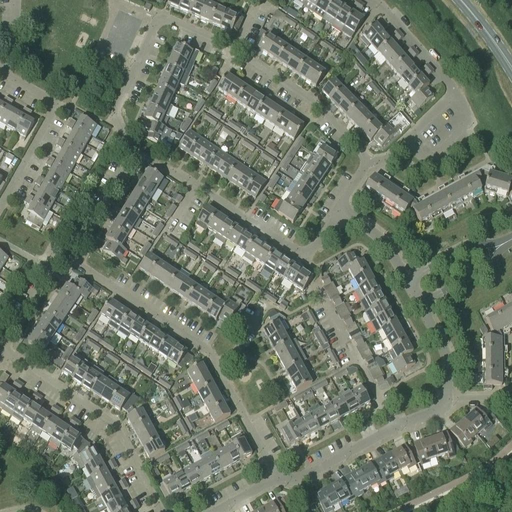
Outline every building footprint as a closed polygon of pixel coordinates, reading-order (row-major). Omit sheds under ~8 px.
[(170,0),(168,5),(179,10),(183,0),(170,0)] [(183,0),(179,10),(189,15),(195,0),(183,0)] [(195,0),(189,15),(200,20),(206,4),(208,0),(195,0)] [(308,0),(304,7),(303,8),(312,14),(321,0),(308,0)] [(321,0),(312,14),(322,20),(335,0),(321,0)] [(335,0),(322,20),(331,27),(344,8),(339,4),(341,0),(335,0)] [(344,8),(331,27),(341,33),(360,4),(357,1),(353,7),(353,6),(349,11),(344,8)] [(206,4),(200,20),(210,24),(217,8),(206,4)] [(360,4),(341,33),(350,39),(351,40),(354,35),(361,24),(363,21),(364,21),(359,18),(358,17),(361,12),(360,12),(362,10),(364,6),(363,6),(360,4)] [(217,8),(210,24),(220,29),(227,13),(217,8)] [(238,18),(227,13),(220,29),(231,34),(232,31),(237,33),(243,20),(238,18)] [(288,25),(291,21),(286,17),(282,22),(288,25)] [(297,24),(291,21),(288,25),(294,29),(297,24)] [(370,46),(383,34),(376,25),(375,26),(372,22),(367,27),(369,30),(362,37),(370,46)] [(307,38),(310,33),(305,30),(302,34),(307,38)] [(263,43),(267,35),(261,31),(257,39),(263,43)] [(316,37),(310,33),(307,38),(313,42),(316,37)] [(391,43),(383,34),(370,46),(378,54),(391,43)] [(267,35),(263,43),(258,50),(268,56),(277,42),(267,35)] [(403,38),(400,35),(395,39),(398,43),(403,38)] [(277,42),(268,56),(277,63),(287,48),(277,42)] [(326,51),(330,46),(324,42),(320,47),(326,51)] [(398,51),(391,43),(378,54),(385,63),(398,51)] [(355,46),(353,44),(348,50),(352,55),(357,50),(354,47),(355,46)] [(176,46),(171,57),(193,67),(199,53),(181,46),(180,48),(176,46)] [(335,49),(330,46),(326,51),(332,55),(335,49)] [(287,48),(277,63),(287,69),(296,54),(287,48)] [(406,60),(398,51),(385,63),(393,71),(406,60)] [(418,55),(415,52),(410,56),(413,60),(418,55)] [(296,54),(287,69),(296,75),(306,61),(296,54)] [(193,67),(171,57),(167,68),(188,77),(193,67)] [(413,68),(406,60),(393,71),(400,80),(413,68)] [(306,61),(296,75),(306,82),(315,67),(306,61)] [(358,74),(363,71),(358,65),(354,69),(358,74)] [(425,74),(430,69),(427,65),(422,70),(425,74)] [(315,67),(306,82),(315,88),(325,74),(315,67)] [(96,68),(91,76),(97,79),(101,70),(96,68)] [(188,77),(167,68),(162,78),(178,85),(184,88),(188,77)] [(413,68),(400,80),(408,89),(421,77),(413,68)] [(363,71),(358,74),(363,80),(367,76),(363,71)] [(227,97),(236,83),(226,76),(217,90),(227,97)] [(408,89),(415,97),(425,88),(426,89),(429,86),(421,77),(408,89)] [(162,78),(157,89),(173,96),(178,85),(162,78)] [(330,102),(342,90),(334,81),(322,93),(330,102)] [(373,92),(378,88),(373,82),(368,86),(373,92)] [(236,83),(227,97),(236,103),(246,89),(236,83)] [(378,88),(373,92),(378,97),(382,93),(378,88)] [(415,97),(410,101),(415,107),(410,111),(413,115),(433,97),(426,89),(425,88),(415,97)] [(157,89),(153,99),(169,106),(173,96),(157,89)] [(255,95),(246,89),(236,103),(246,110),(255,95)] [(342,90),(330,102),(338,110),(350,98),(342,90)] [(255,95),(246,110),(255,116),(265,102),(255,95)] [(358,106),(350,98),(338,110),(346,118),(358,106)] [(169,106),(153,99),(148,109),(164,116),(168,118),(173,108),(169,106)] [(205,103),(200,100),(196,106),(201,109),(205,103)] [(388,109),(393,105),(388,100),(384,104),(388,109)] [(265,102),(255,116),(265,122),(274,108),(265,102)] [(397,110),(393,105),(388,109),(393,114),(397,110)] [(201,109),(196,106),(192,111),(197,115),(201,109)] [(366,114),(358,106),(346,118),(354,126),(366,114)] [(5,107),(0,116),(0,124),(6,128),(15,113),(5,107)] [(274,108),(265,122),(274,129),(284,114),(274,108)] [(164,116),(148,109),(143,120),(147,122),(147,121),(160,127),(160,126),(164,116)] [(213,117),(216,112),(211,109),(208,114),(213,117)] [(222,116),(216,112),(213,117),(219,121),(222,116)] [(24,118),(15,113),(6,128),(16,133),(24,118)] [(293,121),(284,114),(274,129),(284,135),(293,121)] [(366,114),(354,126),(362,134),(374,122),(366,114)] [(209,124),(212,119),(206,115),(203,120),(209,124)] [(24,118),(16,133),(25,139),(34,123),(24,118)] [(75,128),(91,137),(96,127),(81,118),(75,128)] [(183,125),(188,128),(192,122),(187,119),(183,125)] [(218,123),(212,119),(209,124),(215,128),(218,123)] [(147,122),(143,132),(147,134),(145,139),(159,145),(161,140),(167,143),(171,133),(165,130),(166,129),(160,126),(160,127),(147,121),(147,122)] [(232,130),(235,125),(230,121),(227,126),(232,130)] [(303,127),(293,121),(284,135),(294,142),(303,127)] [(374,122),(362,134),(370,143),(373,140),(382,130),(374,122)] [(188,128),(183,125),(179,131),(184,134),(188,128)] [(241,129),(235,125),(232,130),(238,134),(241,129)] [(382,130),(373,140),(381,148),(400,130),(397,126),(392,131),(386,125),(382,130)] [(75,128),(70,137),(85,146),(91,137),(75,128)] [(228,137),(231,132),(225,128),(222,133),(228,137)] [(188,155),(199,138),(189,132),(178,148),(188,155)] [(237,135),(231,132),(228,137),(234,140),(237,135)] [(251,143),(254,138),(249,134),(246,139),(251,143)] [(70,137),(65,147),(80,155),(85,146),(70,137)] [(199,138),(188,155),(198,161),(209,145),(199,138)] [(254,138),(251,143),(257,147),(260,142),(254,138)] [(247,149),(250,144),(244,140),(241,145),(247,149)] [(319,145),(312,154),(331,167),(337,157),(336,156),(338,153),(327,142),(323,148),(319,145)] [(250,144),(247,149),(253,153),(256,148),(250,144)] [(209,145),(198,161),(207,168),(218,151),(209,145)] [(80,155),(65,147),(60,156),(75,165),(80,155)] [(270,155),(274,150),(268,147),(264,152),(270,155)] [(274,150),(270,155),(276,159),(279,154),(274,150)] [(228,157),(218,151),(207,168),(217,174),(228,157)] [(266,162),(269,157),(263,153),(260,158),(266,162)] [(312,154),(306,164),(324,177),(331,167),(312,154)] [(75,165),(60,156),(54,166),(70,174),(75,165)] [(237,164),(228,157),(217,174),(226,180),(237,164)] [(275,161),(269,157),(266,162),(272,166),(275,161)] [(237,164),(226,180),(236,187),(247,170),(237,164)] [(306,164),(299,174),(304,176),(318,186),(324,177),(306,164)] [(70,174),(54,166),(49,175),(64,184),(70,174)] [(484,192),(490,168),(486,167),(476,172),(480,180),(476,182),(482,193),(483,192),(484,192)] [(490,168),(484,192),(507,199),(511,182),(511,174),(510,174),(509,180),(493,175),(495,170),(490,168)] [(256,176),(247,170),(236,187),(245,193),(256,176)] [(142,181),(156,191),(163,180),(148,171),(142,181)] [(64,184),(49,175),(44,185),(59,193),(64,184)] [(266,183),(256,176),(245,193),(255,200),(266,183)] [(275,176),(271,182),(276,185),(279,179),(275,176)] [(318,186),(304,176),(297,186),(312,195),(318,186)] [(374,176),(371,181),(364,192),(402,218),(409,208),(411,209),(415,204),(406,198),(409,193),(403,189),(400,194),(387,185),(390,180),(385,177),(381,181),(374,176)] [(415,204),(411,209),(413,210),(412,211),(422,227),(483,194),(482,193),(476,182),(473,177),(466,181),(463,177),(457,180),(460,185),(446,192),(443,187),(437,191),(440,195),(426,203),(423,198),(417,201),(420,206),(417,208),(415,204)] [(364,192),(371,181),(368,179),(360,190),(362,192),(364,192)] [(156,191),(142,181),(136,191),(150,200),(156,191)] [(276,185),(271,182),(267,187),(272,191),(276,185)] [(44,185),(39,194),(54,202),(59,193),(44,185)] [(312,195),(297,186),(291,195),(306,205),(312,195)] [(136,191),(130,201),(144,210),(150,200),(136,191)] [(39,194),(33,203),(48,212),(54,202),(39,194)] [(291,195),(285,205),(299,214),(306,205),(291,195)] [(130,201),(124,210),(138,220),(144,210),(130,201)] [(285,205),(280,202),(273,211),(293,224),(299,214),(285,205)] [(30,215),(26,223),(40,230),(42,225),(46,227),(53,214),(48,212),(33,203),(27,214),(30,215)] [(207,208),(195,226),(205,232),(207,229),(216,215),(207,208)] [(138,220),(124,210),(117,220),(132,229),(138,220)] [(226,221),(216,215),(207,229),(216,235),(226,221)] [(132,229),(117,220),(111,230),(126,239),(132,229)] [(216,235),(216,236),(214,239),(224,245),(226,242),(225,242),(235,227),(226,221),(216,235)] [(245,233),(235,227),(225,242),(226,242),(235,248),(245,233)] [(126,239),(111,230),(105,240),(109,242),(120,249),(121,248),(126,239)] [(254,240),(245,233),(235,248),(245,254),(254,240)] [(254,240),(245,254),(242,258),(252,265),(254,261),(264,246),(254,240)] [(109,242),(103,252),(125,266),(127,262),(122,258),(126,252),(121,248),(120,249),(109,242)] [(146,243),(142,248),(147,252),(151,246),(146,243)] [(264,246),(254,261),(264,267),(274,253),(264,246)] [(147,252),(142,248),(138,254),(143,257),(147,252)] [(274,253),(264,267),(261,271),(271,277),(273,273),(283,259),(274,253)] [(360,264),(359,264),(354,254),(336,263),(342,274),(348,271),(360,264)] [(211,263),(214,259),(209,255),(206,260),(211,263)] [(149,277),(158,262),(149,256),(139,270),(149,277)] [(214,259),(211,263),(217,268),(220,263),(214,259)] [(283,259),(273,273),(283,280),(292,265),(283,259)] [(168,269),(158,262),(149,277),(158,283),(168,269)] [(208,271),(211,266),(206,262),(202,267),(204,268),(207,270),(208,271)] [(363,262),(359,264),(360,264),(348,271),(353,281),(369,272),(363,262)] [(292,265),(283,280),(293,286),(302,272),(292,265)] [(211,266),(208,271),(214,275),(217,270),(211,266)] [(230,276),(234,271),(228,268),(225,273),(230,276)] [(177,275),(168,269),(158,283),(168,290),(177,275)] [(240,275),(234,271),(230,276),(237,280),(240,275)] [(302,272),(293,286),(303,293),(312,278),(302,272)] [(369,272),(353,281),(359,290),(374,282),(369,272)] [(177,275),(168,290),(177,296),(187,281),(177,275)] [(227,283),(230,278),(225,275),(221,279),(227,283)] [(230,278),(227,283),(232,287),(236,282),(230,278)] [(76,279),(70,288),(69,289),(80,296),(80,297),(85,300),(90,294),(95,297),(98,293),(76,279)] [(187,281),(177,296),(187,302),(196,288),(187,281)] [(374,282),(359,290),(354,293),(360,303),(364,300),(379,292),(374,282)] [(66,286),(60,296),(74,306),(80,297),(80,296),(69,289),(70,288),(66,286)] [(196,288),(187,302),(196,309),(206,294),(196,288)] [(365,313),(370,311),(370,310),(385,302),(379,292),(364,300),(360,303),(365,313)] [(206,294),(196,309),(206,315),(215,301),(206,294)] [(60,296),(53,305),(68,315),(74,306),(60,296)] [(224,306),(225,307),(218,318),(227,325),(242,303),(238,300),(234,305),(228,301),(224,306)] [(215,301),(206,315),(216,322),(218,318),(225,307),(224,306),(215,301)] [(110,322),(120,308),(110,302),(100,316),(110,322)] [(370,310),(370,311),(365,313),(365,314),(370,324),(390,312),(385,302),(370,310)] [(511,303),(505,308),(484,319),(494,336),(499,333),(501,332),(504,337),(510,334),(507,329),(511,325),(511,303)] [(53,305),(47,315),(61,325),(68,315),(53,305)] [(120,308),(110,322),(108,326),(117,332),(129,314),(120,308)] [(93,310),(90,316),(95,319),(99,314),(93,310)] [(396,323),(390,312),(370,324),(375,334),(381,331),(396,323)] [(269,320),(273,327),(263,332),(269,342),(284,334),(278,324),(285,320),(278,315),(274,313),(273,313),(272,313),(271,313),(270,313),(269,314),(269,315),(268,315),(268,316),(270,320),(269,320)] [(138,320),(129,314),(117,332),(127,339),(130,336),(129,335),(138,320)] [(61,325),(47,315),(41,324),(55,334),(61,325)] [(95,319),(90,316),(86,322),(91,325),(95,319)] [(148,327),(138,320),(129,335),(130,336),(138,341),(148,327)] [(402,333),(396,323),(381,331),(386,341),(402,333)] [(55,334),(41,324),(34,334),(49,344),(55,334)] [(148,327),(138,341),(148,348),(157,333),(148,327)] [(482,335),(482,336),(487,333),(484,327),(482,329),(479,330),(482,335)] [(77,335),(82,338),(86,333),(81,329),(77,335)] [(96,343),(100,338),(90,332),(87,336),(96,343)] [(321,332),(317,335),(314,336),(317,342),(324,338),(321,332)] [(167,340),(157,333),(148,348),(157,354),(167,340)] [(402,333),(386,341),(392,351),(407,342),(402,333)] [(499,333),(494,336),(494,340),(492,340),(482,340),(482,341),(482,387),(492,387),(501,386),(501,378),(507,378),(507,371),(501,371),(501,355),(507,355),(507,348),(501,348),(501,340),(501,337),(499,333)] [(49,344),(34,334),(28,344),(42,354),(49,344)] [(289,344),(284,334),(269,342),(274,352),(289,344)] [(77,335),(73,341),(78,344),(82,338),(77,335)] [(100,338),(96,343),(106,349),(109,344),(100,338)] [(324,338),(317,342),(320,348),(327,344),(324,338)] [(176,346),(167,340),(157,354),(167,360),(176,346)] [(92,349),(95,344),(90,341),(87,346),(92,349)] [(296,341),(289,344),(274,352),(280,362),(301,351),(296,341)] [(392,351),(387,353),(390,359),(392,363),(393,363),(400,360),(400,359),(409,354),(409,355),(413,353),(412,352),(407,342),(400,346),(392,351)] [(101,349),(95,344),(92,349),(98,353),(101,349)] [(109,344),(106,349),(112,353),(115,348),(109,344)] [(176,346),(167,360),(181,370),(193,359),(186,354),(187,353),(176,346)] [(301,351),(280,362),(285,372),(300,364),(306,361),(301,351)] [(125,362),(128,357),(123,353),(120,358),(125,362)] [(72,359),(62,374),(72,380),(84,361),(75,354),(72,359)] [(111,362),(114,357),(109,354),(106,358),(111,362)] [(393,363),(392,363),(391,363),(397,374),(415,365),(409,355),(409,354),(400,359),(393,363)] [(120,361),(114,357),(111,362),(117,366),(120,361)] [(134,361),(128,357),(125,362),(131,366),(134,361)] [(84,361),(72,380),(81,386),(94,367),(84,361)] [(144,374),(147,369),(138,363),(134,368),(144,374)] [(306,374),(300,364),(285,372),(291,382),(306,374)] [(192,384),(208,376),(202,365),(187,374),(192,384)] [(130,374),(133,370),(128,366),(125,371),(130,374)] [(103,373),(94,367),(81,386),(91,393),(100,378),(103,373)] [(147,369),(144,374),(150,379),(153,374),(147,369)] [(140,374),(133,370),(130,374),(136,379),(140,374)] [(312,384),(306,374),(291,382),(296,393),(312,384)] [(213,386),(208,376),(192,384),(198,394),(213,386)] [(100,378),(91,393),(100,399),(113,380),(109,378),(106,382),(100,378)] [(392,378),(386,381),(389,387),(395,384),(392,378)] [(166,382),(160,379),(157,384),(163,387),(166,383),(166,382)] [(113,380),(100,399),(110,405),(119,391),(115,388),(117,383),(113,380)] [(0,409),(2,411),(20,384),(16,381),(12,386),(9,390),(3,386),(3,387),(0,385),(0,409)] [(319,384),(321,389),(328,386),(325,381),(319,384)] [(166,383),(163,387),(169,391),(172,386),(166,382),(166,383)] [(20,384),(2,411),(11,417),(23,399),(18,396),(20,392),(20,391),(23,386),(20,384)] [(213,386),(198,394),(203,404),(219,396),(213,386)] [(365,387),(351,394),(359,410),(369,404),(368,402),(372,400),(365,387)] [(129,397),(119,391),(110,405),(120,412),(121,410),(126,413),(127,412),(133,406),(139,400),(131,395),(129,397)] [(359,410),(351,394),(349,391),(344,394),(343,392),(338,395),(341,400),(340,400),(348,415),(359,410)] [(304,392),(299,395),(301,399),(303,402),(308,399),(304,392)] [(28,403),(23,399),(11,417),(21,423),(23,420),(38,396),(35,394),(31,399),(28,403)] [(42,399),(38,396),(23,420),(32,426),(42,412),(36,408),(39,404),(42,399)] [(219,396),(203,404),(209,414),(224,406),(219,396)] [(176,406),(181,404),(178,398),(172,400),(176,406)] [(348,415),(340,400),(330,405),(339,421),(348,415)] [(168,410),(174,407),(171,401),(165,404),(168,410)] [(184,410),(181,404),(176,406),(179,412),(184,410)] [(232,414),(237,410),(231,404),(227,408),(232,414)] [(330,405),(320,411),(329,426),(339,421),(330,405)] [(32,426),(30,430),(40,436),(42,433),(57,409),(54,406),(50,412),(50,411),(47,415),(42,412),(32,426)] [(230,416),(224,406),(209,414),(215,425),(230,416)] [(177,413),(174,407),(168,410),(172,416),(177,413)] [(131,408),(126,413),(129,418),(135,415),(131,408)] [(61,411),(57,409),(42,433),(51,439),(60,424),(55,421),(58,417),(61,411)] [(472,414),(464,421),(476,436),(476,437),(477,438),(479,437),(477,435),(483,430),(485,432),(491,427),(476,409),(471,413),(472,414)] [(132,430),(148,421),(142,411),(137,414),(130,418),(127,419),(132,430)] [(329,426),(320,411),(311,416),(319,432),(329,426)] [(319,432),(311,416),(300,422),(309,437),(319,432)] [(287,422),(290,427),(299,443),(309,437),(300,422),(297,417),(287,422)] [(187,426),(192,424),(188,418),(183,421),(187,426)] [(153,431),(148,421),(132,430),(138,440),(153,431)] [(180,430),(185,427),(181,421),(176,424),(180,430)] [(476,436),(464,421),(456,428),(455,427),(450,431),(465,449),(471,444),(470,442),(476,437),(476,436)] [(70,431),(61,445),(71,452),(73,449),(77,452),(84,441),(80,438),(74,434),(77,430),(77,429),(80,424),(76,422),(73,427),(70,431)] [(51,439),(49,443),(58,449),(61,445),(70,431),(60,424),(51,439)] [(192,424),(187,426),(190,432),(195,430),(192,424)] [(185,427),(180,430),(183,436),(188,433),(185,427)] [(299,443),(290,427),(280,433),(288,448),(299,443)] [(153,431),(138,440),(143,450),(159,442),(153,431)] [(207,432),(201,436),(204,441),(210,438),(207,432)] [(441,437),(430,440),(437,459),(436,459),(436,461),(438,461),(437,458),(445,456),(446,458),(448,457),(449,461),(455,459),(454,455),(460,453),(455,444),(450,446),(446,433),(440,435),(441,437)] [(251,456),(243,440),(240,435),(230,441),(233,446),(232,446),(241,461),(251,456)] [(204,441),(201,436),(195,439),(198,444),(204,441)] [(490,451),(500,443),(495,437),(485,446),(490,451)] [(437,459),(430,440),(420,444),(420,442),(414,444),(421,466),(429,464),(428,461),(436,459),(437,459)] [(77,452),(78,452),(72,457),(76,464),(77,463),(81,471),(84,468),(99,460),(94,450),(91,451),(89,446),(90,445),(84,441),(77,452)] [(159,442),(143,450),(149,460),(164,452),(159,442)] [(181,446),(184,452),(190,448),(187,443),(181,446)] [(184,452),(181,446),(175,450),(178,455),(184,452)] [(232,446),(223,452),(231,467),(241,461),(232,446)] [(399,450),(390,455),(399,472),(398,473),(399,475),(401,474),(400,472),(407,468),(408,470),(415,466),(404,446),(399,449),(399,450)] [(231,467),(223,452),(213,457),(221,472),(231,467)] [(39,460),(46,465),(47,465),(50,460),(43,455),(39,460)] [(399,472),(390,455),(381,461),(380,459),(374,462),(385,483),(393,479),(391,476),(398,473),(399,472)] [(221,472),(213,457),(203,462),(211,478),(221,472)] [(105,470),(99,460),(84,468),(90,478),(105,470)] [(203,462),(193,468),(201,483),(211,478),(203,462)] [(370,467),(360,472),(369,489),(368,489),(370,491),(371,490),(370,488),(377,484),(378,487),(385,483),(374,462),(369,465),(370,467)] [(86,480),(92,490),(95,488),(110,480),(107,474),(109,473),(112,472),(111,472),(109,468),(105,470),(90,478),(86,480)] [(193,468),(182,473),(191,489),(201,483),(193,468)] [(369,489),(360,472),(351,477),(350,475),(344,478),(355,499),(363,495),(362,493),(368,489),(369,489)] [(191,489),(182,473),(173,479),(181,494),(191,489)] [(355,499),(344,478),(339,481),(340,483),(330,488),(339,505),(338,505),(340,508),(341,507),(340,504),(347,501),(348,503),(355,499)] [(173,479),(162,485),(158,487),(165,499),(169,497),(170,500),(181,494),(173,479)] [(95,488),(92,490),(90,491),(95,501),(101,498),(116,490),(120,488),(126,484),(124,481),(118,484),(118,483),(114,486),(110,480),(95,488)] [(72,488),(66,492),(71,502),(78,498),(72,488)] [(316,497),(318,503),(323,511),(331,511),(333,511),(332,509),(338,505),(339,505),(330,488),(321,493),(320,492),(314,495),(316,497)] [(121,500),(116,490),(101,498),(106,508),(121,500)] [(280,501),(285,508),(290,505),(286,498),(280,501)] [(123,511),(127,510),(121,500),(106,508),(108,511),(123,511)] [(282,511),(276,501),(270,504),(271,505),(262,510),(262,511),(282,511)]
